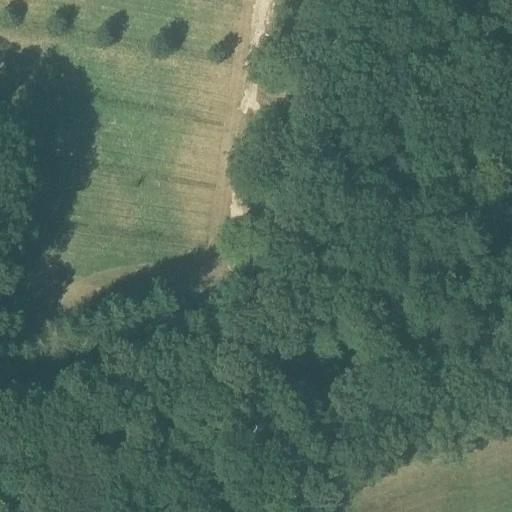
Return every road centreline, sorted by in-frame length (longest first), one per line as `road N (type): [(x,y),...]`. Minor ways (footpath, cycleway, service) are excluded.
road 1 (tertiary): [(0,505),(511,329)]
road 2 (track): [(305,0),(249,384),(252,419)]
